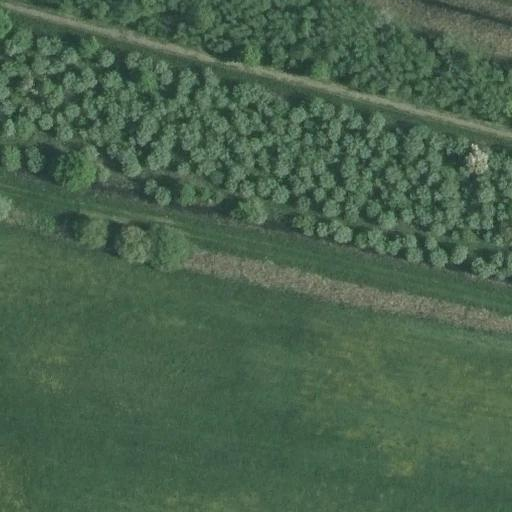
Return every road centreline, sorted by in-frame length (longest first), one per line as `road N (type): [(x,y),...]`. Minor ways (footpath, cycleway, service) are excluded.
road 1 (track): [(0,0),(511,130)]
road 2 (track): [(0,196),(511,310)]
